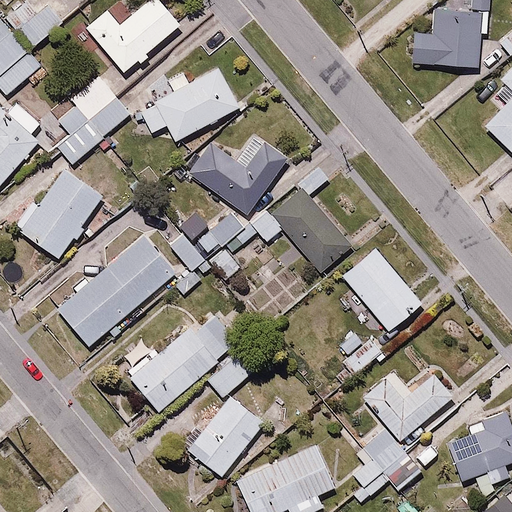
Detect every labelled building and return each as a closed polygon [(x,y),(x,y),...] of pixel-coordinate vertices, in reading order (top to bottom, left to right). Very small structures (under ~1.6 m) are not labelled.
[(33,0),(20,0),(8,11),(35,43),(55,25),(33,0)] [(144,0),(122,18),(111,4),(88,22),(125,69),(184,22),(166,0),(144,0)] [(410,58),(476,63),(478,28),(486,29),(488,7),(438,3),(437,16),(427,15),(426,27),(412,26),(410,58)] [(46,61),(10,22),(0,31),(0,81),(11,93),(46,61)] [(511,29),(501,39),(511,50),(511,29)] [(506,99),(484,125),(511,147),(511,62),(501,76),(509,82),(500,93),(506,99)] [(185,68),(166,79),(173,91),(141,111),(154,132),(169,123),(178,138),(239,100),(217,63),(191,79),(185,68)] [(71,159),(128,110),(116,95),(125,87),(105,64),(70,94),(77,103),(60,117),(71,130),(57,142),(71,159)] [(42,121),(20,98),(10,108),(0,98),(0,178),(40,139),(32,131),(42,121)] [(286,153),(253,132),(237,157),(210,139),(190,171),(249,210),(286,153)] [(106,193),(65,163),(21,225),(62,255),(106,193)] [(284,224),(323,268),(354,241),(310,191),(328,174),(320,165),(254,224),(267,239),(284,224)] [(235,254),(256,235),(232,207),(197,237),(209,251),(227,272),(241,261),(235,254)] [(189,227),(171,242),(192,266),(209,251),(197,237),(189,227)] [(180,270),(146,231),(59,305),(92,344),(180,270)] [(374,248),(340,278),(359,300),(355,304),(364,314),(368,310),(386,331),(420,301),(374,248)] [(205,374),(220,392),(264,355),(218,302),(131,376),(162,411),(205,374)] [(356,331),(341,344),(349,353),(344,358),(356,372),(384,347),(372,333),(364,340),(356,331)] [(413,387),(392,364),(362,392),(403,436),(454,388),(434,367),(413,387)] [(263,419),(229,391),(186,443),(221,471),(263,419)] [(511,457),(511,417),(508,405),(469,417),(472,428),(447,435),(459,476),(475,472),(481,491),(496,487),(493,477),(511,471),(511,462),(510,458),(511,457)] [(422,464),(385,424),(359,448),(368,457),(354,470),(365,481),(352,492),(361,502),(385,480),(394,490),(422,464)] [(317,439),(236,475),(251,511),(264,511),(287,502),(291,511),(304,511),(325,503),(319,490),(336,482),(317,439)] [(511,511),(511,502),(504,491),(476,511),(511,511)]
